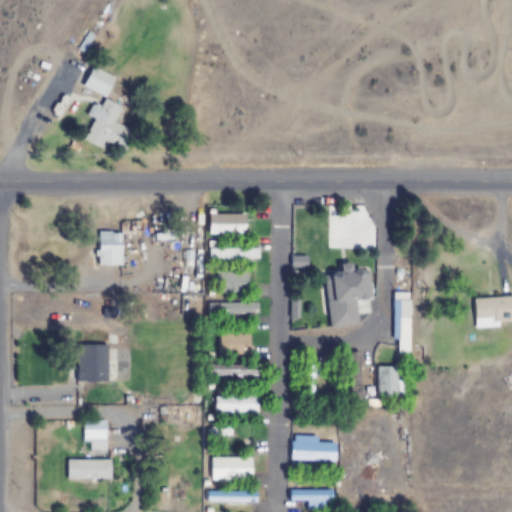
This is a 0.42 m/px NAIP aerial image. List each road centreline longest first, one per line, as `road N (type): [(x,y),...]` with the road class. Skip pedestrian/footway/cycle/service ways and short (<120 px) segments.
road 1 (tertiary): [(511,182),(0,181)]
road 2 (residential): [(275,181),(274,481)]
